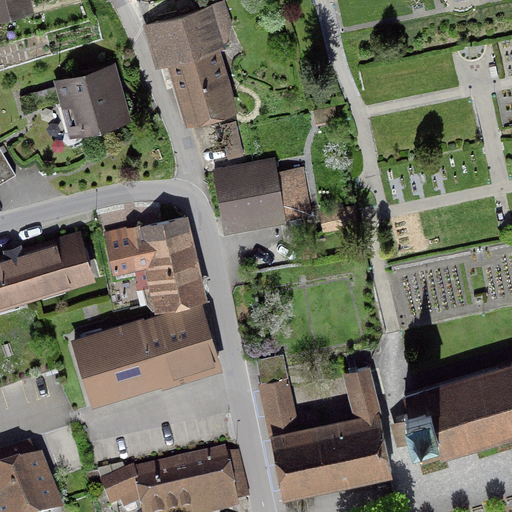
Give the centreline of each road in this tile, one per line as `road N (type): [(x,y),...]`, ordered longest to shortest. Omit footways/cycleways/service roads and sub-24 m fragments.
road 1 (residential): [(264,511),(193,201)]
road 2 (residential): [(118,0),(176,129),(193,201)]
road 3 (residential): [(193,201),(152,190),(107,195),(0,223)]
